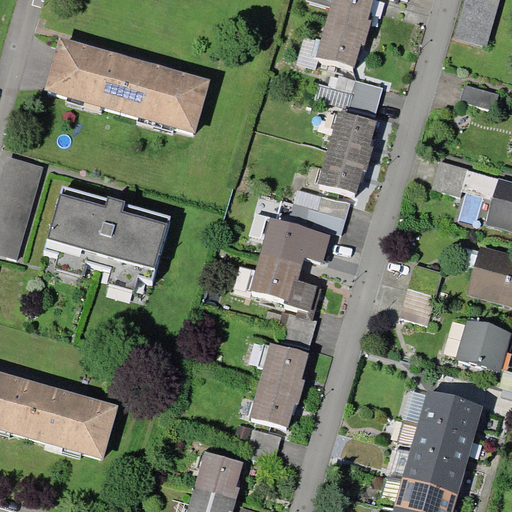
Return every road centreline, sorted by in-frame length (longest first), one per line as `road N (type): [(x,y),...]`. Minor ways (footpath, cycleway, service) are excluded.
road 1 (residential): [(307,511),(447,0)]
road 2 (residential): [(30,0),(0,108),(0,509),(9,511)]
